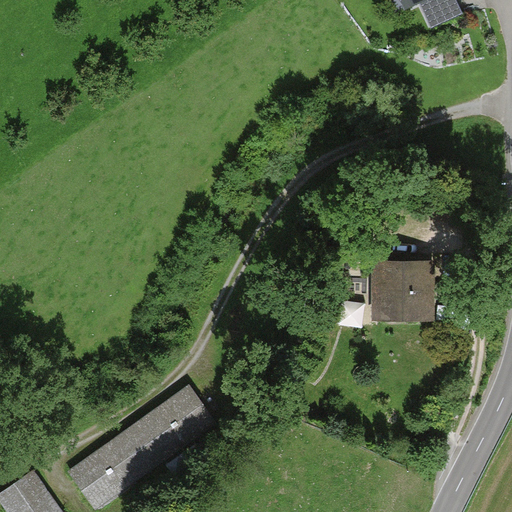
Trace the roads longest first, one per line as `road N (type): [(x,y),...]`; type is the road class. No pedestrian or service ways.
road 1 (track): [(511,106),(435,119),(336,156),(271,216),(189,365),(95,430),(0,478)]
road 2 (unclassified): [(447,511),(511,377)]
